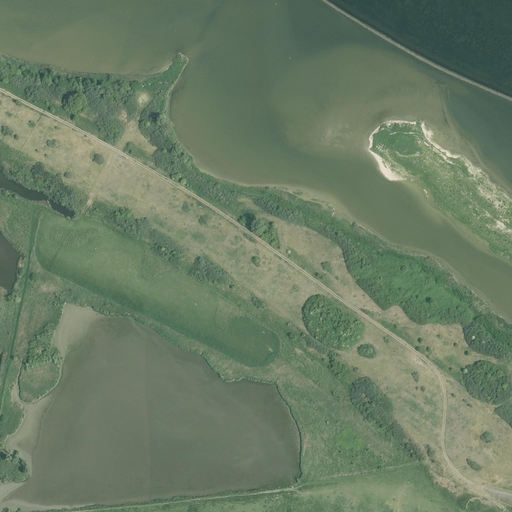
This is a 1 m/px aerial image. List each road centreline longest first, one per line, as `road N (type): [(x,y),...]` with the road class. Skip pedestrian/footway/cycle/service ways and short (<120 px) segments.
road 1 (track): [(484,488),(454,471),(443,452),(443,382),(418,355),(202,201),(0,90)]
road 2 (track): [(155,110),(132,118),(75,222),(39,208),(0,401)]
